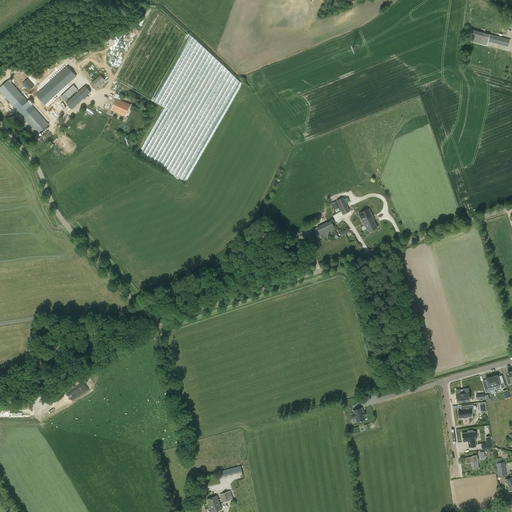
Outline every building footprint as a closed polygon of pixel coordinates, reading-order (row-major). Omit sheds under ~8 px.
[(274,4),(272,25),(310,28),(312,7),(274,4)] [(507,60),(509,52),(487,46),(488,42),(508,47),(510,40),(490,34),(471,30),(468,41),(466,49),(507,60)] [(65,64),(34,92),(43,102),(74,74),(65,64)] [(96,88),(106,80),(101,74),(92,82),(96,88)] [(76,75),(64,85),(57,92),(65,101),(84,84),(76,75)] [(29,91),(34,87),(27,79),(22,84),(29,91)] [(0,91),(38,134),(49,125),(9,80),(0,87),(0,91)] [(72,109),(91,92),(85,86),(66,103),(72,109)] [(78,90),(72,95),(66,101),(67,102),(78,91),(78,90)] [(125,116),(130,105),(116,99),(111,110),(125,116)] [(343,197),(336,201),(343,215),(350,211),(343,197)] [(374,220),(374,219),(369,209),(358,214),(362,222),(365,220),(366,222),(370,220),(370,221),(374,220)] [(318,236),(336,229),(333,220),(314,228),(318,236)] [(368,232),(377,227),(374,220),(370,221),(370,220),(366,222),(365,220),(362,222),(364,226),(365,225),(368,232)] [(505,387),(503,381),(499,382),(498,377),(497,375),(496,376),(496,375),(492,376),(492,377),(495,389),(500,387),(501,388),(505,387)] [(488,385),(484,387),(486,393),(490,392),(490,391),(495,389),(492,377),(491,377),(490,376),(487,378),(486,379),(486,380),(488,385)] [(68,394),(72,400),(86,393),(83,386),(68,394)] [(456,393),(457,402),(470,401),(468,392),(464,392),(464,393),(461,394),(460,393),(456,393)] [(48,406),(51,412),(68,402),(65,397),(48,406)] [(458,410),(459,418),(463,417),(463,418),(467,418),(467,417),(471,416),(470,409),(474,408),(473,404),(466,405),(467,409),(458,410)] [(363,413),(361,408),(353,410),(354,414),(352,415),(353,419),(356,418),(357,422),(360,421),(361,421),(365,420),(363,416),(364,415),(363,413)] [(462,439),(464,448),(477,446),(476,437),(475,438),(474,431),(467,432),(467,439),(462,439)] [(472,456),(472,457),(465,458),(466,464),(473,463),(474,470),(479,469),(477,455),(472,456)] [(240,463),(233,465),(231,458),(218,461),(221,472),(221,471),(223,477),(242,472),(240,463)] [(498,478),(507,476),(505,462),(496,463),(498,478)] [(223,503),(233,499),(230,491),(220,495),(223,503)] [(211,511),(214,511),(222,509),(217,496),(207,499),(211,511)]
